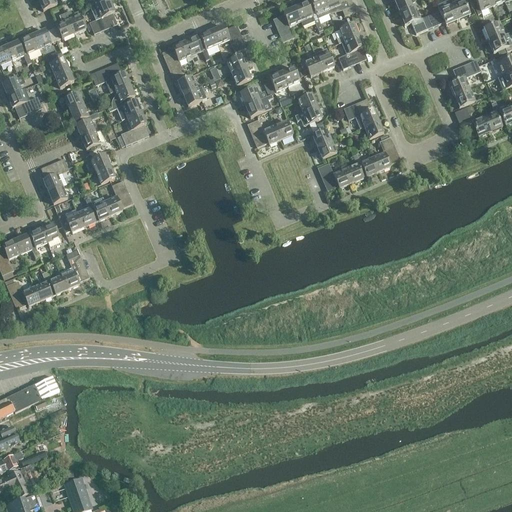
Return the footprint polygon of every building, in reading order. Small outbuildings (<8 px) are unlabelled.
[(53,0),(43,0),(38,2),(43,13),(57,7),(53,0)] [(81,0),(82,1),(85,0),(86,0),(91,11),(96,9),(109,3),(107,0),(81,0)] [(310,4),(307,6),(313,21),(317,20),(317,21),(329,16),(322,0),(319,0),(310,4)] [(322,0),(329,16),(330,16),(341,13),(342,13),(353,8),(351,2),(339,7),(337,1),(336,0),(322,0)] [(410,0),(406,0),(395,5),(395,6),(397,5),(401,14),(399,15),(400,17),(415,10),(410,0)] [(452,8),(451,8),(458,23),(459,23),(459,21),(468,17),(469,19),(464,6),(468,5),(465,0),(462,1),(463,3),(452,8)] [(487,11),(492,9),(488,0),(474,0),(479,10),(475,12),(478,17),(481,16),(482,19),(489,16),(487,11)] [(488,0),(492,9),(504,4),(502,0),(488,0)] [(91,11),(90,12),(95,23),(101,20),(106,18),(112,16),(114,15),(109,3),(96,9),(91,11)] [(295,11),(300,24),(300,25),(302,29),(303,29),(314,24),(319,35),(321,34),(323,33),(317,21),(317,20),(313,21),(307,6),(307,5),(295,11)] [(353,8),(342,13),(345,19),(356,14),(353,8)] [(440,14),(434,16),(439,26),(444,24),(446,28),(447,28),(446,26),(455,22),(456,24),(458,23),(451,8),(440,13),(440,14)] [(415,10),(400,17),(400,18),(402,17),(406,26),(404,27),(405,28),(411,25),(416,36),(421,34),(427,31),(422,21),(420,22),(415,10)] [(295,11),(283,16),(283,18),(286,23),(288,29),(300,25),(300,24),(295,11)] [(65,16),(74,37),(85,32),(80,18),(74,21),(70,13),(65,16)] [(57,28),(57,29),(62,40),(63,42),(74,37),(65,16),(59,18),(62,26),(57,28)] [(112,16),(106,18),(111,29),(117,27),(112,16)] [(434,16),(428,19),(432,29),(439,26),(434,16)] [(106,18),(101,20),(106,32),(111,29),(106,18)] [(283,18),(273,22),(275,28),(286,23),(283,18)] [(425,20),(422,21),(427,31),(430,30),(432,29),(428,19),(425,20)] [(101,20),(95,23),(100,34),(106,32),(101,20)] [(95,23),(89,25),(94,37),(100,34),(95,23)] [(286,23),(275,28),(277,33),(288,29),(286,23)] [(499,25),(483,31),(484,32),(485,32),(489,41),(488,42),(488,44),(505,37),(499,25)] [(342,45),(358,39),(353,27),(339,33),(341,39),(336,42),(338,47),(342,45)] [(227,38),(238,34),(236,28),(224,32),(227,38)] [(57,29),(51,32),(56,43),(62,40),(57,29)] [(211,34),(217,48),(229,43),(227,38),(224,32),(223,29),(211,34)] [(288,29),(277,33),(279,39),(290,34),(288,29)] [(56,43),(51,32),(45,34),(50,45),(56,43)] [(33,38),(39,52),(50,47),(50,45),(45,34),(45,33),(33,38)] [(196,41),(202,54),(203,57),(207,55),(205,53),(217,48),(211,34),(200,39),(200,40),(196,41)] [(229,44),(240,39),(238,34),(227,38),(229,43),(229,44)] [(290,34),(279,39),(282,45),(293,41),(290,34)] [(505,37),(488,44),(489,45),(491,44),(495,54),(493,55),(498,54),(499,57),(511,52),(511,50),(511,47),(509,48),(505,37)] [(22,44),(18,46),(24,58),(27,57),(39,52),(33,38),(22,44)] [(232,50),(243,45),(240,39),(229,44),(232,50)] [(349,56),(355,53),(361,51),(363,50),(358,39),(342,45),(347,57),(343,58),(348,70),(353,67),(349,56)] [(184,46),(191,63),(192,63),(194,66),(199,64),(196,57),(202,54),(196,41),(184,46)] [(24,58),(18,46),(18,45),(6,50),(12,63),(24,58)] [(232,50),(234,55),(245,50),(243,45),(232,50)] [(163,58),(165,65),(176,60),(178,64),(186,61),(187,65),(191,63),(184,46),(172,51),(174,54),(163,58)] [(0,68),(12,63),(6,50),(0,52),(0,68)] [(355,53),(359,65),(366,62),(361,51),(355,53)] [(326,52),(314,57),(316,61),(321,74),(333,69),(327,56),(326,52)] [(349,56),(353,67),(359,65),(355,53),(349,56)] [(348,70),(343,58),(338,61),(343,72),(348,70)] [(232,76),(245,71),(240,59),(227,65),(232,76)] [(176,60),(165,65),(167,70),(179,65),(178,64),(176,60)] [(499,60),(496,62),(498,67),(503,78),(511,74),(511,60),(502,65),(499,60)] [(54,79),(68,73),(63,61),(49,67),(54,79)] [(316,61),(304,66),(310,79),(321,74),(316,61)] [(470,65),(474,76),(480,74),(475,63),(470,65)] [(167,70),(170,76),(181,71),(179,65),(167,70)] [(470,65),(464,67),(469,79),(474,76),(470,65)] [(117,66),(112,68),(117,80),(122,77),(117,66)] [(469,79),(464,67),(459,70),(463,81),(465,80),(469,79)] [(112,68),(106,71),(111,82),(117,80),(112,68)] [(293,70),(281,75),(287,89),(298,84),(293,70)] [(463,81),(459,70),(452,73),(457,84),(463,81)] [(106,71),(100,73),(105,85),(111,82),(106,71)] [(181,71),(170,76),(172,81),(183,76),(181,71)] [(245,71),(232,76),(237,88),(250,82),(245,71)] [(68,73),(54,79),(59,90),(73,84),(68,73)] [(94,76),(99,87),(105,85),(100,73),(94,76)] [(511,74),(503,78),(497,81),(502,92),(511,88),(511,74)] [(287,89),(281,75),(269,80),(275,94),(287,89)] [(94,76),(90,78),(95,89),(99,87),(94,76)] [(113,88),(110,90),(112,94),(115,93),(115,94),(116,94),(130,88),(125,76),(122,77),(117,80),(111,82),(113,88)] [(22,79),(16,82),(2,88),(7,99),(21,93),(19,88),(25,86),(22,79)] [(183,80),(173,84),(175,88),(179,87),(183,97),(197,92),(192,80),(185,83),(184,82),(183,82),(183,80)] [(465,80),(463,81),(457,84),(449,87),(449,88),(451,87),(455,96),(453,97),(454,98),(470,92),(465,80)] [(112,111),(108,112),(108,113),(109,115),(113,113),(117,111),(122,109),(121,106),(131,101),(135,100),(130,88),(116,94),(116,95),(115,97),(115,99),(114,100),(112,105),(111,109),(112,111)] [(197,92),(183,97),(188,108),(201,103),(207,100),(202,89),(197,92)] [(243,96),(240,97),(245,108),(258,102),(262,101),(257,90),(253,91),(250,93),(246,94),(243,96)] [(459,110),(475,104),(470,92),(454,98),(455,100),(456,99),(460,109),(458,109),(459,110)] [(21,93),(7,99),(12,110),(14,109),(20,107),(25,104),(26,104),(21,93)] [(70,113),(83,107),(78,96),(65,101),(70,113)] [(311,96),(297,102),(303,114),(316,108),(311,96)] [(31,102),(36,114),(42,111),(37,99),(31,102)] [(122,109),(117,111),(122,123),(127,121),(141,115),(136,103),(133,105),(131,101),(121,106),(122,109)] [(26,104),(25,104),(30,116),(36,114),(31,102),(26,104)] [(258,102),(245,108),(250,120),(263,114),(258,103),(258,102)] [(360,104),(365,115),(371,112),(366,102),(360,104)] [(25,104),(20,107),(25,118),(30,116),(25,104)] [(355,107),(359,118),(365,115),(360,104),(355,107)] [(511,112),(510,108),(505,110),(504,107),(498,109),(496,105),(491,106),(493,112),(498,110),(504,125),(503,125),(505,129),(506,128),(505,127),(511,124),(511,112)] [(20,107),(14,109),(19,121),(25,118),(20,107)] [(90,122),(90,123),(92,122),(90,118),(88,119),(83,107),(70,113),(74,125),(83,121),(84,124),(90,122)] [(359,118),(355,107),(349,109),(353,120),(355,119),(359,118)] [(473,107),(467,109),(469,115),(475,113),(473,107)] [(303,114),(295,118),(297,123),(301,122),(303,128),(308,126),(321,120),(316,108),(303,114)] [(353,120),(349,109),(343,111),(348,122),(353,120)] [(457,120),(468,115),(466,110),(460,112),(454,114),(457,120)] [(498,110),(493,112),(494,115),(483,119),(490,135),(492,135),(491,133),(500,129),(501,131),(502,130),(500,126),(503,125),(504,125),(498,110)] [(365,115),(359,118),(355,119),(360,130),(363,129),(364,129),(378,123),(373,112),(371,112),(365,115)] [(127,121),(125,122),(130,133),(132,132),(138,130),(144,127),(146,127),(141,115),(127,121)] [(457,120),(459,126),(470,121),(468,115),(457,120)] [(470,121),(459,126),(465,139),(476,134),(478,140),(479,140),(478,138),(488,134),(489,136),(490,135),(483,119),(472,124),(471,122),(470,121)] [(95,134),(90,123),(90,122),(84,124),(76,128),(81,140),(95,134)] [(249,132),(260,128),(258,122),(247,127),(249,132)] [(274,129),(280,142),(292,137),(286,123),(274,129)] [(364,129),(369,141),(383,135),(378,123),(364,129)] [(315,126),(309,129),(311,135),(317,132),(315,126)] [(144,127),(138,130),(143,141),(149,139),(144,127)] [(263,134),(260,128),(249,132),(252,138),(263,134)] [(264,133),(266,139),(268,145),(269,147),(280,142),(274,129),(264,133)] [(138,130),(132,132),(137,143),(143,141),(138,130)] [(100,132),(95,134),(81,140),(86,152),(105,144),(100,132)] [(130,133),(126,135),(131,146),(137,143),(132,132),(130,133)] [(317,149),(330,143),(326,132),(312,137),(317,149)] [(263,134),(252,138),(254,144),(266,139),(264,133),(263,134)] [(126,135),(121,137),(125,148),(131,146),(126,135)] [(266,139),(254,144),(257,150),(268,145),(266,139)] [(381,150),(392,145),(390,139),(379,144),(381,150)] [(330,143),(317,149),(322,160),(335,155),(330,143)] [(395,150),(392,145),(381,150),(384,155),(395,150)] [(395,150),(384,155),(386,161),(397,156),(395,150)] [(384,155),(372,160),(378,174),(389,169),(388,167),(386,161),(384,155)] [(357,167),(360,166),(366,179),(378,174),(372,160),(361,165),(357,156),(353,158),(357,167)] [(388,167),(400,162),(397,156),(386,161),(388,167)] [(96,175),(109,169),(104,158),(91,163),(96,175)] [(62,175),(68,172),(63,162),(57,164),(62,175)] [(62,175),(57,164),(52,166),(56,177),(62,175)] [(51,180),(57,178),(56,177),(52,166),(46,169),(51,180)] [(320,176),(331,171),(329,166),(318,171),(320,176)] [(345,172),(351,186),(362,181),(362,180),(366,179),(360,166),(357,167),(345,172)] [(45,183),(51,180),(46,169),(40,171),(45,183)] [(114,180),(109,169),(96,175),(100,186),(114,180)] [(339,175),(334,177),(333,177),(336,183),(338,188),(339,190),(351,186),(345,172),(344,169),(338,171),(339,175)] [(333,177),(334,177),(331,171),(320,176),(322,182),(333,177)] [(336,183),(333,177),(322,182),(325,188),(336,183)] [(48,195),(61,189),(57,178),(51,180),(45,183),(42,184),(48,195)] [(338,188),(336,183),(325,188),(327,193),(338,188)] [(87,184),(81,187),(84,194),(90,192),(87,184)] [(122,184),(111,188),(114,194),(125,190),(122,184)] [(61,189),(48,195),(53,207),(67,201),(61,189)] [(125,190),(114,194),(116,199),(116,200),(127,195),(125,190)] [(127,195),(116,200),(119,206),(130,201),(127,195)] [(116,199),(104,204),(110,218),(122,213),(121,211),(119,206),(116,200),(116,199)] [(102,200),(90,205),(91,208),(92,209),(93,209),(94,214),(98,223),(99,223),(110,218),(104,204),(102,200)] [(130,201),(119,206),(121,211),(132,206),(130,201)] [(89,211),(77,216),(83,230),(95,225),(98,223),(94,214),(93,209),(92,209),(91,208),(88,209),(89,211)] [(64,216),(58,219),(66,235),(70,233),(71,235),(83,230),(77,216),(66,221),(64,216)] [(41,233),(47,246),(48,246),(50,250),(61,245),(53,227),(41,233)] [(30,238),(28,239),(26,240),(32,252),(33,255),(37,253),(36,251),(47,246),(41,233),(30,238)] [(32,252),(26,240),(26,239),(14,244),(20,258),(32,252)] [(6,257),(9,262),(9,263),(20,258),(14,244),(3,250),(4,252),(6,257)] [(68,262),(79,257),(77,252),(72,254),(68,256),(66,256),(68,262)] [(6,257),(0,259),(0,266),(9,262),(6,257)] [(78,285),(89,280),(79,257),(68,262),(72,270),(61,276),(68,292),(79,287),(78,285)] [(12,269),(9,263),(9,262),(0,266),(0,272),(0,274),(12,269)] [(0,274),(3,280),(12,276),(14,275),(12,269),(0,274)] [(68,292),(61,276),(56,278),(55,280),(56,281),(50,284),(56,297),(57,297),(68,292)] [(41,304),(53,299),(52,298),(56,297),(50,284),(49,282),(46,283),(47,286),(35,291),(41,304)] [(8,290),(10,296),(21,291),(19,285),(8,290)] [(21,291),(10,296),(12,301),(23,296),(21,291)] [(23,296),(26,302),(28,308),(29,310),(41,304),(35,291),(23,296)] [(26,302),(23,296),(12,301),(15,307),(26,302)] [(26,302),(15,307),(17,313),(28,308),(26,302)] [(0,420),(14,414),(15,415),(42,402),(42,401),(59,393),(52,378),(35,387),(0,403),(0,420)] [(35,407),(37,412),(51,405),(49,401),(35,407)] [(2,441),(15,436),(11,429),(0,434),(0,437),(0,438),(2,441)] [(0,450),(19,443),(16,437),(3,442),(0,443),(0,450)] [(4,462),(0,463),(0,475),(7,473),(9,478),(19,473),(14,463),(20,461),(18,455),(5,461),(3,462),(4,462)] [(37,457),(22,463),(25,470),(40,464),(37,457)] [(8,479),(0,482),(0,495),(14,489),(14,490),(15,489),(17,493),(16,493),(20,501),(31,495),(30,495),(41,490),(36,479),(31,469),(20,474),(19,473),(9,478),(7,478),(8,479)] [(66,487),(74,511),(91,511),(81,482),(67,487),(66,487)] [(32,511),(40,510),(36,500),(35,497),(23,502),(24,503),(7,509),(7,511),(32,511)] [(120,503),(104,510),(105,511),(120,511),(124,511),(120,503)]
